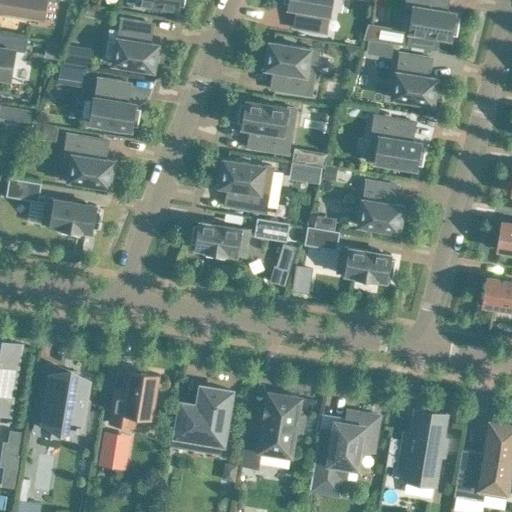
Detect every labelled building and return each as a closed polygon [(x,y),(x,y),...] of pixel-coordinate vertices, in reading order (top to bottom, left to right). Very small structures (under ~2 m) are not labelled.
[(0,0),(0,9),(44,17),(46,0),(49,0),(59,1),(58,0),(0,0)] [(129,0),(129,1),(178,9),(179,4),(184,5),(184,0),(129,0)] [(284,0),(285,2),(289,2),(289,7),(301,9),(298,27),(327,32),(332,0),(284,0)] [(406,0),(401,30),(410,31),(408,45),(437,50),(439,36),(451,38),(452,34),(456,34),(459,17),(455,16),(455,11),(443,9),(444,0),(406,0)] [(114,57),(113,63),(155,70),(159,43),(147,41),(150,23),(121,18),(117,40),(109,38),(106,55),(114,57)] [(369,22),(364,38),(372,39),(375,23),(369,22)] [(0,76),(10,78),(15,50),(25,52),(28,37),(0,32),(0,76)] [(270,41),(265,68),(277,70),(274,88),(310,95),(319,50),(270,41)] [(369,41),(367,54),(375,55),(377,42),(369,41)] [(49,46),(47,59),(58,60),(60,48),(49,46)] [(399,52),(392,97),(433,104),(438,77),(425,75),(428,57),(399,52)] [(91,116),(90,122),(132,129),(132,125),(137,125),(140,108),(135,107),(136,102),(124,100),(127,82),(98,77),(94,99),(86,97),(83,115),(91,116)] [(241,104),(236,130),(249,133),(245,151),(282,158),(290,113),(241,104)] [(375,115),(368,160),(417,168),(417,163),(422,164),(425,146),(420,146),(421,141),(409,139),(412,121),(375,115)] [(68,133),(60,178),(110,186),(114,159),(102,157),(105,139),(68,133)] [(224,158),(220,185),(232,187),(229,205),(266,211),(273,166),(224,158)] [(294,163),(291,180),(318,185),(321,168),(294,163)] [(10,178),(7,195),(38,200),(41,183),(10,178)] [(366,179),(358,224),(400,231),(404,204),(392,202),(395,184),(366,179)] [(47,196),(43,223),(62,227),(62,231),(79,234),(80,229),(92,231),(93,227),(98,228),(101,210),(96,209),(97,205),(47,196)] [(258,218),(255,235),(286,240),(288,223),(258,218)] [(195,224),(192,242),(196,243),(196,247),(207,249),(207,254),(224,257),(225,252),(245,256),(249,229),(200,221),(199,225),(195,224)] [(511,223),(503,222),(498,247),(511,249),(511,223)] [(308,226),(306,243),(336,248),(339,231),(308,226)] [(342,245),(337,272),(357,275),(356,280),(374,283),(375,278),(387,280),(388,276),(392,277),(395,259),(391,258),(391,253),(342,245)] [(290,274),(296,250),(285,247),(278,270),(290,274)] [(488,277),(484,303),(511,307),(511,279),(505,278),(505,280),(488,277)] [(0,339),(0,420),(9,422),(13,395),(9,394),(12,380),(15,380),(21,343),(0,339)] [(43,365),(34,419),(44,421),(43,428),(60,431),(62,422),(84,426),(85,412),(83,412),(89,378),(76,376),(77,371),(65,369),(65,368),(43,365)] [(131,369),(128,389),(126,401),(114,399),(110,422),(132,425),(134,413),(150,416),(152,403),(160,404),(162,389),(156,388),(159,374),(131,369)] [(178,401),(173,435),(224,443),(232,390),(201,385),(197,410),(178,407),(179,401),(178,401)] [(264,420),(249,417),(241,464),(258,467),(261,449),(291,454),(295,432),(302,433),(305,415),(297,414),(300,397),(298,397),(298,395),(286,393),(286,395),(269,392),(267,404),(265,404),(263,416),(265,416),(264,420)] [(391,435),(386,465),(387,465),(388,464),(393,465),(391,475),(405,477),(405,480),(406,480),(406,478),(434,482),(434,485),(435,485),(441,452),(442,453),(444,438),(443,438),(447,411),(446,410),(446,413),(424,409),(420,433),(414,433),(414,432),(413,431),(412,433),(405,431),(403,438),(392,437),(392,435),(391,435)] [(319,428),(310,486),(333,490),(337,463),(357,467),(360,449),(372,451),(378,416),(346,411),(344,423),(336,422),(335,430),(319,428)] [(462,449),(454,496),(484,501),(486,489),(507,492),(511,465),(511,464),(511,423),(490,420),(485,453),(462,449)] [(5,440),(1,464),(5,465),(2,485),(13,486),(23,430),(11,428),(9,441),(5,440)] [(105,431),(101,461),(114,463),(119,433),(105,431)] [(270,511),(273,493),(256,492),(253,511),(270,511)] [(20,499),(18,510),(26,511),(39,511),(42,502),(20,499)] [(510,511),(511,511),(511,501),(496,499),(494,511),(510,511)] [(289,511),(312,511),(313,503),(291,502),(289,511)]
